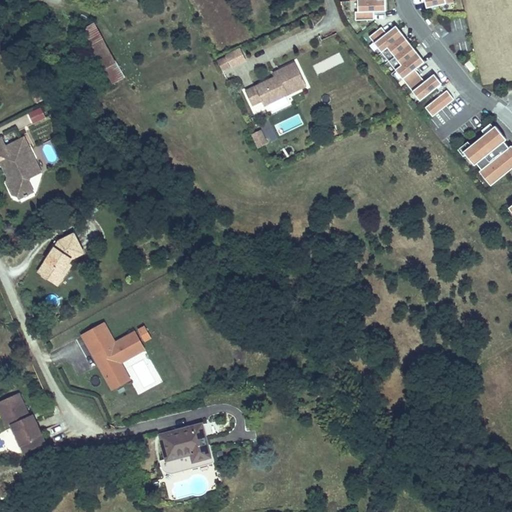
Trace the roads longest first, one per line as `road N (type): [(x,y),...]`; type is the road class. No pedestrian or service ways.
road 1 (track): [(0,257),(71,414),(87,425)]
road 2 (residential): [(405,0),(468,89),(511,121)]
